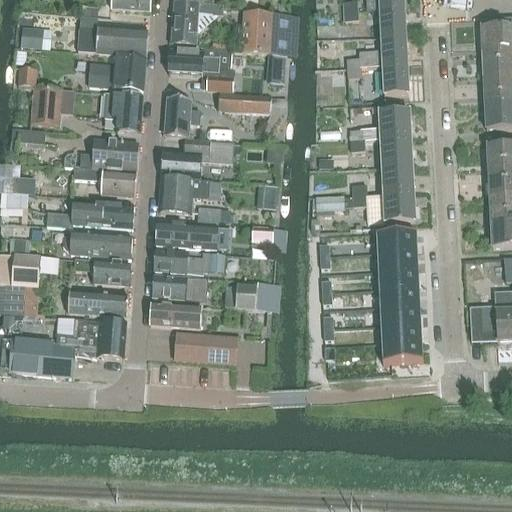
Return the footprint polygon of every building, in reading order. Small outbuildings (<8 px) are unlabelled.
[(112,0),(112,13),(150,16),(151,0),(112,0)] [(403,0),(379,0),(380,0),(366,1),(366,14),(380,13),(404,12),(403,0)] [(345,16),(358,15),(358,5),(344,6),(345,16)] [(174,7),(171,48),(196,50),(198,32),(200,32),(211,22),(212,19),(223,20),(224,10),(174,7)] [(380,13),(382,42),(406,41),(404,12),(380,13)] [(358,15),(345,16),(345,25),(359,24),(358,15)] [(294,59),(296,20),(243,17),(240,56),(294,59)] [(511,21),(494,22),(494,30),(481,30),(483,56),(511,54),(511,21)] [(78,56),(112,58),(146,61),(148,35),(99,32),(99,33),(80,32),(78,56)] [(360,56),(360,62),(347,63),(348,73),(361,72),(383,70),(383,71),(407,70),(406,41),(382,42),(382,55),(360,56)] [(204,57),(171,54),(169,78),(202,81),(203,77),(210,77),(208,95),(233,96),(235,74),(230,74),(231,55),(204,53),(204,57)] [(511,54),(483,56),(484,82),(511,80),(511,54)] [(268,60),(268,69),(285,71),(286,62),(268,60)] [(89,91),(143,95),(146,63),(117,61),(116,70),(91,68),(89,91)] [(407,70),(383,71),(385,100),(409,98),(407,70)] [(17,89),(36,91),(37,74),(18,72),(17,89)] [(361,72),(348,73),(348,82),(362,82),(361,72)] [(511,80),(484,82),(485,107),(511,106),(511,80)] [(35,92),(32,128),(59,130),(62,94),(35,92)] [(218,114),(270,118),(271,101),(219,97),(218,114)] [(117,136),(140,138),(143,101),(106,98),(106,107),(105,123),(118,124),(117,136)] [(167,104),(164,141),(188,143),(189,130),(200,130),(201,115),(190,114),(191,106),(167,104)] [(511,106),(485,107),(486,133),(511,132),(511,106)] [(351,146),(365,145),(381,144),(411,142),(410,114),(379,116),(380,133),(350,135),(351,146)] [(12,145),(44,148),(45,136),(14,134),(12,145)] [(381,144),(382,171),(412,170),(411,142),(381,144)] [(82,158),(80,172),(137,176),(139,148),(95,144),(94,159),(82,158)] [(161,179),(199,182),(201,166),(233,169),(234,148),(210,146),(187,145),(186,160),(163,158),(161,179)] [(365,156),(365,145),(351,146),(352,156),(365,156)] [(511,147),(487,149),(489,175),(511,173),(511,147)] [(412,170),(382,171),(383,199),(414,198),(412,170)] [(137,176),(80,172),(75,172),(74,184),(102,186),(101,199),(135,201),(137,176)] [(511,173),(489,175),(490,201),(511,199),(511,173)] [(34,198),(35,183),(15,182),(14,197),(29,198),(34,198)] [(209,186),(161,182),(159,216),(191,219),(192,203),(208,204),(209,186)] [(367,189),(353,190),(354,201),(367,200),(367,189)] [(275,211),(276,191),(264,190),(263,210),(275,211)] [(29,198),(7,197),(6,211),(27,213),(29,198)] [(367,200),(354,201),(354,211),(368,210),(369,228),(415,226),(414,198),(383,199),(367,200)] [(511,199),(490,201),(491,226),(511,225),(511,199)] [(344,201),(316,202),(316,214),(344,213),(344,201)] [(73,229),(103,231),(104,209),(74,207),(73,219),(48,217),(47,231),(73,232),(73,229)] [(104,209),(103,231),(133,233),(135,211),(104,209)] [(199,212),(198,230),(218,232),(219,232),(220,214),(199,212)] [(511,225),(491,226),(493,252),(511,251),(511,225)] [(218,232),(198,230),(158,227),(156,249),(217,254),(218,232)] [(273,231),(253,230),(252,247),(272,248),(273,231)] [(415,235),(377,237),(378,256),(416,254),(415,235)] [(67,240),(63,244),(63,251),(67,256),(71,256),(71,258),(101,261),(102,239),(72,237),(72,240),(67,240)] [(102,239),(101,261),(131,263),(132,241),(102,239)] [(10,255),(30,256),(30,245),(10,243),(10,255)] [(322,249),(319,250),(320,261),(330,261),(329,249),(322,249)] [(156,254),(154,276),(186,278),(186,282),(202,284),(203,278),(223,280),(223,276),(227,272),(228,264),(224,261),(224,259),(203,257),(203,262),(188,261),(188,256),(156,254)] [(416,254),(378,256),(379,274),(417,272),(416,254)] [(41,261),(15,259),(12,291),(28,292),(39,293),(41,261)] [(330,261),(320,261),(321,273),(330,273),(330,261)] [(131,268),(75,264),(74,275),(95,277),(94,288),(129,290),(131,268)] [(417,272),(379,274),(380,292),(418,290),(417,272)] [(208,284),(202,284),(186,282),(154,280),(152,302),(185,304),(185,305),(206,306),(208,284)] [(331,285),(321,286),(322,297),(332,297),(331,285)] [(28,292),(12,291),(4,290),(2,318),(26,320),(28,292)] [(257,291),(237,290),(236,313),(255,315),(257,291)] [(418,290),(380,292),(381,310),(419,308),(418,290)] [(69,317),(84,319),(127,322),(128,300),(70,295),(69,317)] [(495,310),(481,311),(482,335),(497,334),(497,346),(511,345),(511,295),(501,296),(495,302),(495,310)] [(332,297),(322,297),(322,309),(332,309),(332,297)] [(201,311),(185,310),(152,308),(150,329),(199,333),(201,311)] [(419,308),(381,310),(381,328),(420,326),(419,308)] [(333,321),(323,321),(324,333),(333,333),(333,321)] [(10,375),(71,381),(74,352),(82,353),(93,360),(124,363),(126,328),(75,324),(74,340),(58,339),(57,347),(13,343),(10,375)] [(420,326),(381,328),(382,346),(421,344),(420,326)] [(333,333),(324,333),(324,345),(334,344),(333,333)] [(177,337),(176,350),(209,353),(210,340),(177,337)] [(262,339),(242,339),(242,360),(261,361),(262,339)] [(210,340),(209,353),(208,367),(235,369),(237,342),(210,340)] [(421,344),(382,346),(383,365),(422,363),(421,344)] [(209,353),(176,350),(175,365),(208,367),(209,353)] [(334,352),(324,352),(325,364),(327,364),(335,364),(334,352)]
